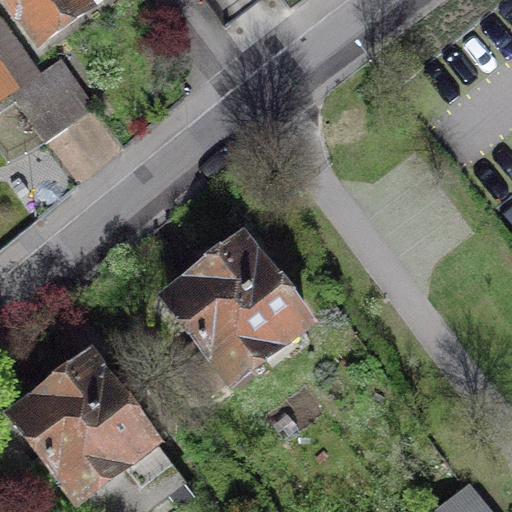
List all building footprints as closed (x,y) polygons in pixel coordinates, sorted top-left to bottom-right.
[(6,0),(39,44),(99,0),(6,0)] [(58,59),(34,77),(70,126),(94,109),(58,59)] [(70,126),(34,77),(9,95),(45,144),(70,126)] [(306,327),(241,244),(167,303),(232,385),(306,327)] [(147,511),(183,484),(88,364),(14,421),(84,511),(147,511)] [(480,511),(466,493),(440,511),(480,511)]
